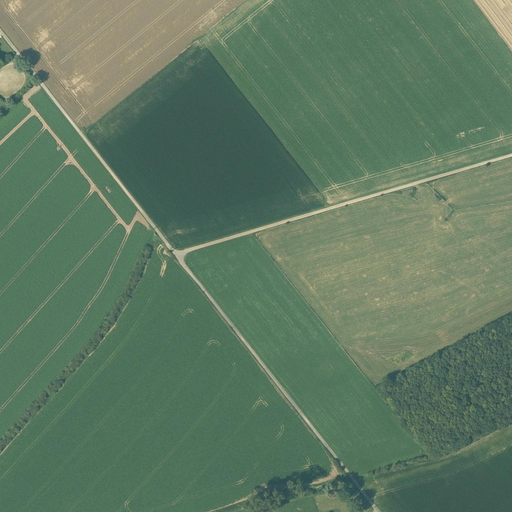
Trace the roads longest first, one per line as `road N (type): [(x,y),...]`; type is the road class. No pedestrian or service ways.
road 1 (unclassified): [(175,254),(511,155)]
road 2 (unclassified): [(175,254),(378,511)]
road 3 (unclassified): [(0,33),(175,254)]
